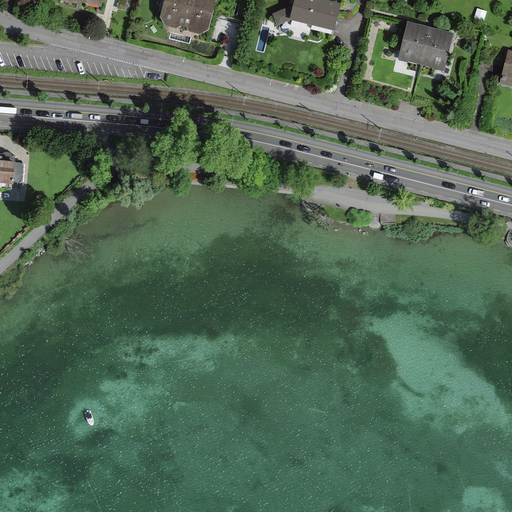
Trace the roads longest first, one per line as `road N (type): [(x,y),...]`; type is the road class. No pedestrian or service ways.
road 1 (residential): [(0,25),(511,152)]
road 2 (primary): [(0,114),(236,137),(511,205)]
